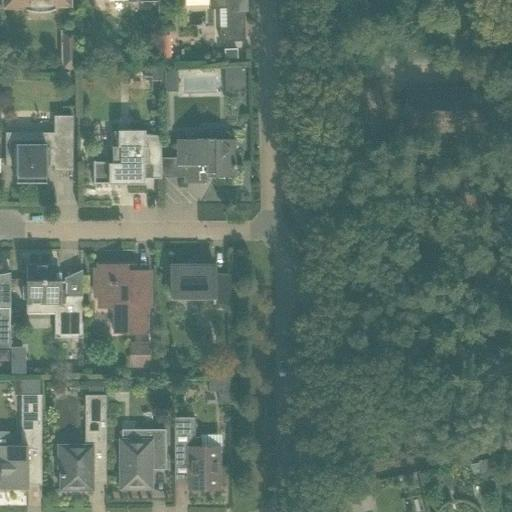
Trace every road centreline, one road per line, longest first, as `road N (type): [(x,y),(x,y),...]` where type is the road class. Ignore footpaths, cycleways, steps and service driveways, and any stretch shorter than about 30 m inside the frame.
road 1 (residential): [(274,230),(281,254),(279,511)]
road 2 (residential): [(274,230),(0,231)]
road 3 (residential): [(264,0),(274,230)]
